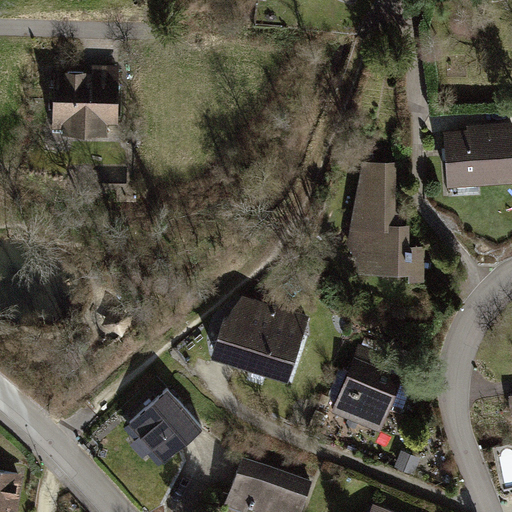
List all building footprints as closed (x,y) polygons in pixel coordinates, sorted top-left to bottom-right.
[(116,68),(50,70),(51,132),(118,130),(116,68)] [(511,130),(441,134),(444,186),(511,182),(511,130)] [(357,156),(343,241),(352,255),(354,269),(403,270),(403,278),(419,279),(420,242),(405,241),(405,223),(390,223),(392,158),(357,156)] [(305,317),(228,293),(208,356),(284,381),(305,317)] [(400,370),(347,354),(329,414),(382,429),(400,370)] [(200,427),(159,381),(121,416),(162,461),(200,427)] [(300,511),(311,480),(241,455),(225,502),(252,511),(300,511)] [(0,511),(6,511),(13,476),(0,473),(0,511)]
